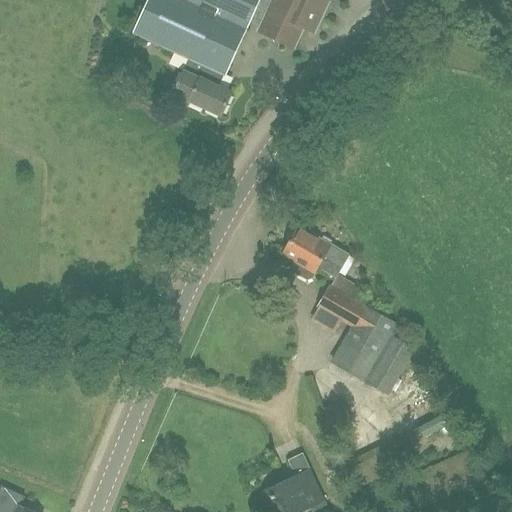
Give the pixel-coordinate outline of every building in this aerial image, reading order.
[(150,0),(135,34),(191,59),(223,74),(226,75),(252,18),(265,23),(260,32),(296,49),(306,29),(317,34),(332,0),(150,0)] [(191,59),(175,94),(191,102),(190,103),(223,118),(233,94),(218,87),(223,74),(191,59)] [(311,280),(314,275),(317,271),(333,280),(316,311),(350,330),(331,364),(390,398),(416,352),(393,339),(400,328),(354,302),(361,290),(336,276),(349,254),(331,243),(332,241),(324,236),(321,241),(296,227),(280,256),(295,265),(293,268),(295,274),(308,280),(311,280)] [(418,510),(434,503),(485,479),(472,448),(405,479),(418,510)] [(311,511),(312,511),(326,505),(302,454),(287,461),(294,476),(266,489),(276,511),(303,511),(310,509),(311,511)] [(2,488),(0,492),(0,511),(33,511),(21,506),(25,498),(2,488)]
